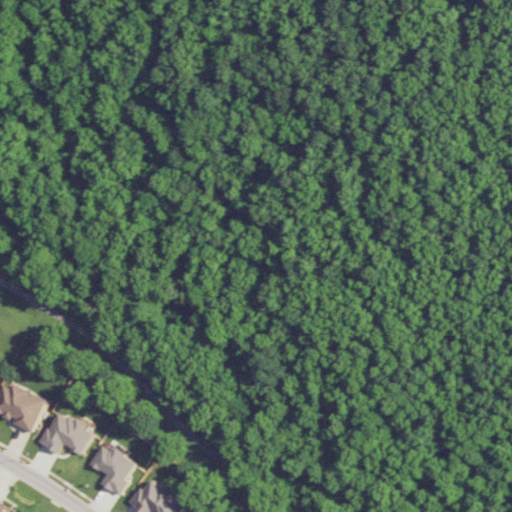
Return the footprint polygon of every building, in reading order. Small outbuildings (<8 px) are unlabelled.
[(8,385),(0,402),(0,411),(18,419),(16,423),(36,431),(51,398),(17,384),(16,388),(8,385)] [(43,444),(62,453),(66,444),(85,453),(96,433),(90,430),(92,425),(61,409),(43,444)] [(93,463),(109,473),(102,482),(122,495),(131,481),(127,479),(139,462),(117,447),(115,450),(105,444),(93,463)] [(182,511),(191,501),(166,480),(162,485),(153,477),(132,502),(144,511),(182,511)] [(0,511),(23,511),(24,511),(0,498),(0,511)]
